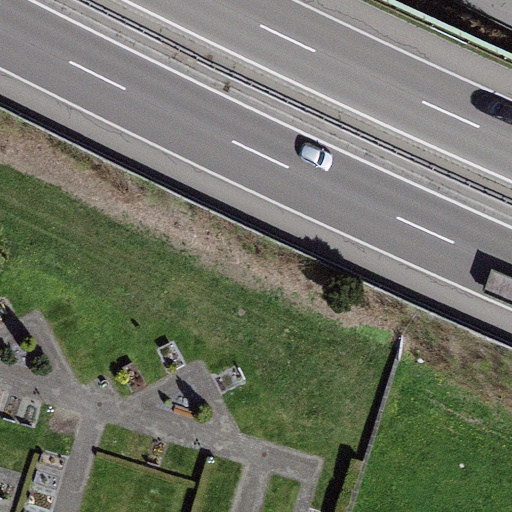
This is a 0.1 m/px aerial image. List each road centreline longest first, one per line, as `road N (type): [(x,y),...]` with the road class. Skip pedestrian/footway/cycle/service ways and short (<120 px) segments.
road 1 (motorway): [(0,30),(511,272)]
road 2 (motorway): [(511,138),(212,0)]
